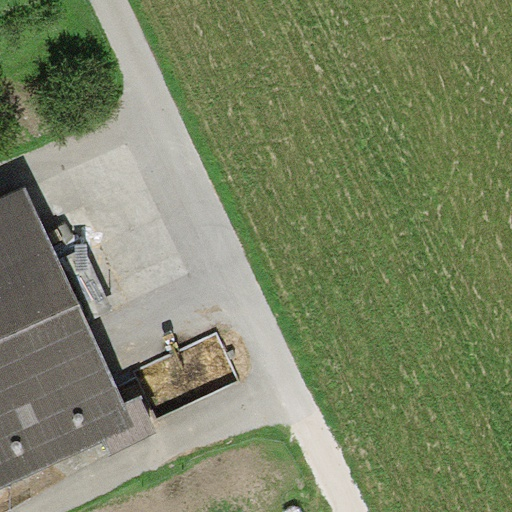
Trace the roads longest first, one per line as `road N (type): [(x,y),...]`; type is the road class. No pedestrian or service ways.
road 1 (track): [(278,386),(103,0)]
road 2 (track): [(11,511),(278,386)]
road 3 (track): [(336,511),(278,386)]
